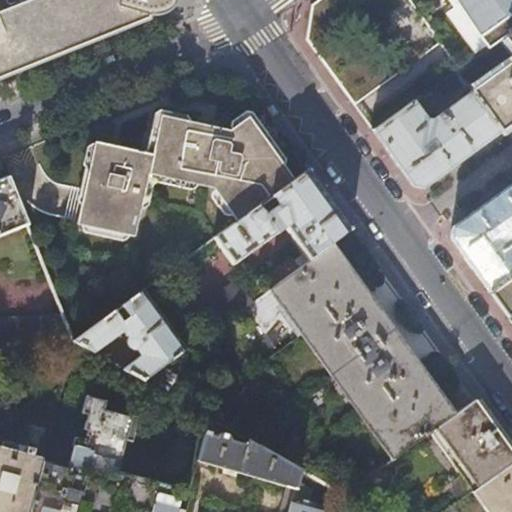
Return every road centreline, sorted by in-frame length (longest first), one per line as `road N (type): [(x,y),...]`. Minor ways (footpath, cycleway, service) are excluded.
road 1 (unclassified): [(0,116),(250,9)]
road 2 (tertiary): [(250,9),(403,231)]
road 3 (tertiary): [(403,231),(511,385)]
road 4 (residential): [(511,152),(403,231)]
